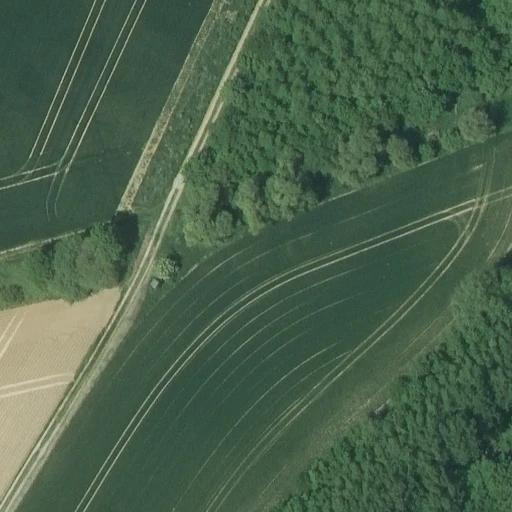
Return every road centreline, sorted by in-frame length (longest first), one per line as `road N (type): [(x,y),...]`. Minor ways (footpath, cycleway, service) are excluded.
road 1 (track): [(268,0),(109,338),(5,511)]
road 2 (track): [(172,214),(0,262)]
